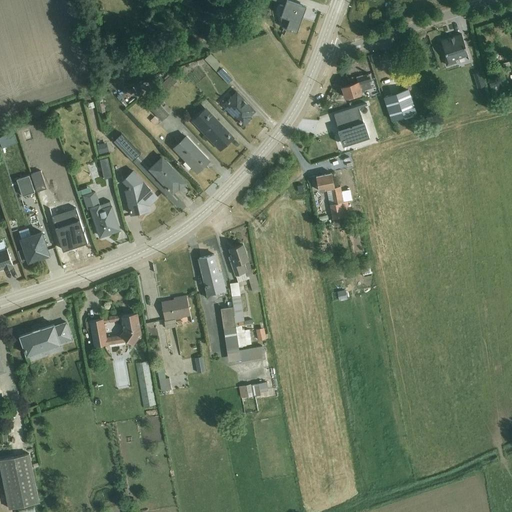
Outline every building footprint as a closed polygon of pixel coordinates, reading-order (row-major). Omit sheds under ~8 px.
[(287,0),(281,16),(280,15),(283,27),(287,29),(288,28),(296,30),(301,18),(301,17),(299,16),(300,13),(302,14),(305,7),(287,0)] [(462,34),(441,41),(443,47),(441,50),(444,57),(445,57),(447,60),(444,61),(446,67),(456,63),(455,60),(468,55),(462,34)] [(212,55),(206,61),(228,83),(234,78),(212,55)] [(165,81),(162,84),(168,90),(177,82),(170,74),(164,79),(165,81)] [(358,82),(342,87),(345,98),(372,88),(370,83),(371,83),(368,74),(367,74),(367,75),(363,76),(362,75),(356,77),(358,82)] [(430,81),(424,84),(428,92),(434,90),(430,81)] [(408,90),(384,98),(392,121),(403,117),(405,120),(413,117),(412,114),(415,112),(408,90)] [(236,91),(223,104),(240,123),(243,125),(251,117),(249,116),(254,110),(236,91)] [(158,103),(151,110),(162,121),(169,114),(158,103)] [(358,107),(334,115),(339,130),(338,131),(343,146),(370,137),(369,135),(365,121),(363,122),(358,107)] [(205,108),(192,121),(220,150),(232,138),(226,132),(225,133),(223,130),(225,129),(205,108)] [(128,161),(137,154),(117,132),(109,140),(128,161)] [(186,136),(173,148),(185,161),(183,164),(189,170),(192,167),(197,172),(205,164),(203,162),(207,159),(186,136)] [(10,137),(0,140),(0,145),(1,149),(13,144),(10,137)] [(106,143),(97,145),(99,154),(109,152),(106,143)] [(161,157),(149,168),(172,192),(178,187),(180,188),(185,183),(182,179),(183,179),(161,157)] [(108,158),(100,160),(104,179),(112,177),(108,158)] [(133,170),(122,181),(130,189),(124,190),(131,215),(150,210),(149,205),(157,197),(133,170)] [(332,173),(316,176),(319,192),(326,190),(334,227),(345,224),(344,217),(350,216),(347,202),(344,202),(341,187),(344,186),(343,182),(338,183),(339,187),(335,188),(332,173)] [(29,175),(17,179),(22,196),(35,192),(29,175)] [(90,187),(77,191),(79,197),(83,196),(87,209),(90,208),(100,236),(119,230),(109,201),(100,204),(95,191),(92,192),(90,187)] [(27,230),(19,232),(21,238),(20,238),(28,262),(38,259),(38,257),(48,254),(48,255),(49,255),(41,231),(29,235),(27,230)] [(233,307),(239,348),(246,346),(246,345),(251,344),(249,331),(249,332),(248,330),(242,330),(242,326),(253,324),(252,318),(248,318),(247,316),(243,317),(238,282),(249,279),(253,293),(260,291),(258,286),(259,286),(255,274),(253,275),(243,245),(235,247),(229,249),(232,256),(230,257),(238,282),(229,283),(233,307)] [(7,249),(0,251),(0,269),(4,269),(4,270),(13,267),(7,249)] [(214,255),(199,258),(209,293),(205,294),(207,299),(209,300),(211,301),(213,301),(216,300),(217,298),(219,296),(217,291),(226,289),(222,270),(218,271),(214,255)] [(370,267),(361,269),(363,277),(372,275),(370,267)] [(346,290),(337,292),(339,301),(348,300),(346,290)] [(162,302),(161,302),(165,321),(175,319),(175,320),(182,318),(182,317),(190,316),(186,295),(174,298),(174,302),(162,304),(162,302)] [(239,348),(233,307),(220,309),(227,350),(239,348)] [(109,316),(109,317),(102,318),(102,319),(90,321),(91,328),(94,347),(128,342),(134,345),(142,334),(137,313),(121,316),(121,315),(115,316),(115,315),(109,316)] [(171,339),(169,328),(160,329),(159,320),(144,322),(146,335),(163,333),(164,340),(171,339)] [(33,332),(20,336),(27,356),(61,345),(61,344),(72,340),(66,323),(54,327),(54,325),(40,329),(33,331),(33,332)] [(264,328),(255,330),(257,341),(266,339),(264,328)] [(239,348),(227,350),(229,362),(241,360),(241,362),(265,359),(263,346),(239,350),(239,348)] [(203,357),(195,359),(197,373),(205,372),(203,357)] [(148,362),(136,364),(143,408),(156,406),(148,362)] [(163,365),(156,366),(162,397),(163,397),(164,398),(168,397),(168,396),(172,395),(169,378),(166,379),(163,365)] [(266,383),(239,387),(240,396),(241,396),(245,414),(257,412),(255,397),(260,396),(260,393),(267,391),(266,383)] [(29,455),(0,461),(0,467),(9,510),(40,503),(29,455)] [(136,511),(135,503),(126,505),(126,511),(136,511)]
